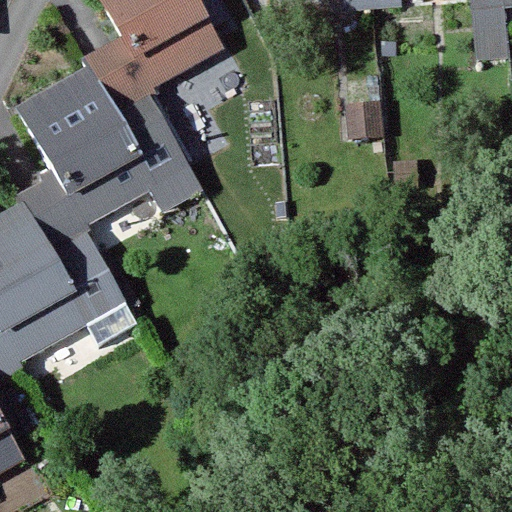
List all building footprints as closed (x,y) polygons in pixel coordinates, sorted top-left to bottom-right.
[(115,120),(153,97),(151,93),(180,76),(175,67),(211,44),(186,0),(98,0),(122,42),(126,50),(88,73),(91,79),(115,120)] [(473,0),(474,9),(508,7),(507,0),(473,0)] [(83,64),(88,73),(126,50),(122,42),(83,64)] [(211,44),(175,67),(180,76),(217,55),(211,44)] [(115,120),(91,79),(24,119),(56,178),(63,189),(22,212),(24,216),(46,258),(88,234),(85,229),(113,212),(108,203),(147,183),(152,191),(164,212),(196,194),(148,107),(117,125),(115,120)] [(16,201),(22,212),(63,189),(56,178),(16,201)] [(147,183),(108,203),(113,212),(152,191),(147,183)] [(0,381),(22,369),(18,362),(44,347),(41,340),(79,318),(46,258),(24,216),(0,229),(0,381)] [(88,234),(46,258),(79,318),(82,325),(125,299),(88,234)] [(79,318),(41,340),(44,347),(82,325),(79,318)] [(0,462),(16,453),(0,424),(0,462)] [(16,453),(0,462),(0,474),(21,462),(16,453)]
